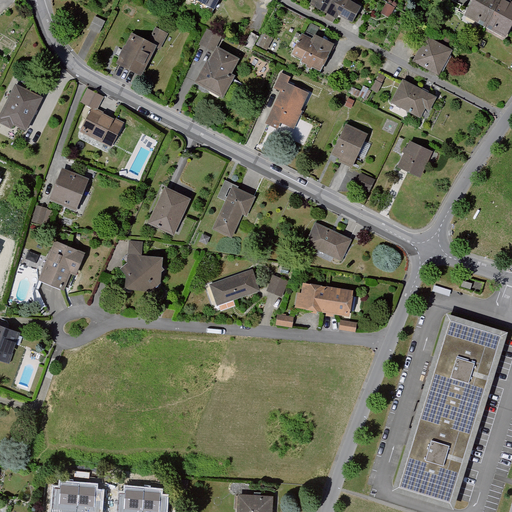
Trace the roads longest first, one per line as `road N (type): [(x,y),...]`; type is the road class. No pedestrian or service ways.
road 1 (residential): [(37,0),(51,43),(76,71),(428,251)]
road 2 (residential): [(389,343),(112,323)]
road 3 (residential): [(509,119),(280,0)]
road 4 (residential): [(326,511),(389,343)]
road 5 (residential): [(428,251),(509,119)]
